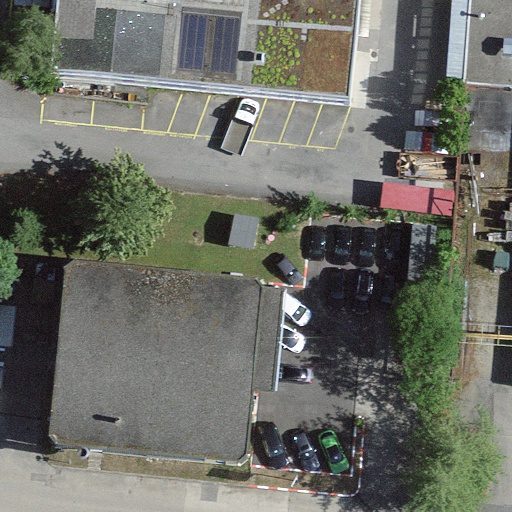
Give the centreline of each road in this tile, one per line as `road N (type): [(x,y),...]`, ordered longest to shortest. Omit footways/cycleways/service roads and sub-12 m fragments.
road 1 (unknown): [(374,175),(313,179),(0,152)]
road 2 (unclassified): [(0,475),(312,511)]
road 3 (unknown): [(384,226),(385,511)]
